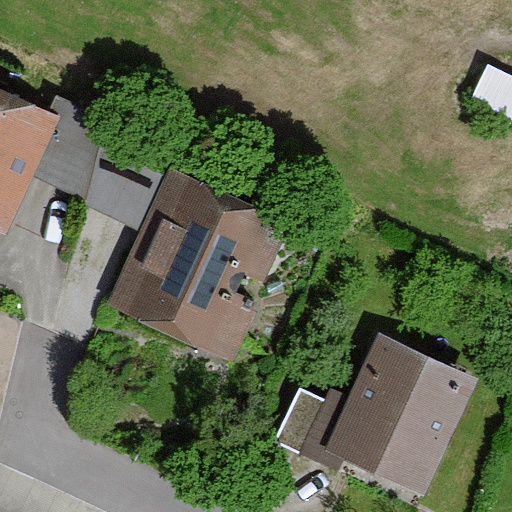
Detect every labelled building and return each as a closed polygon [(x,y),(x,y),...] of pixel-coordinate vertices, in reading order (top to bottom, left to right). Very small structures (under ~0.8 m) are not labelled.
[(37,182),(80,208),(97,150),(103,129),(57,107),(54,118),(0,91),(0,238),(7,242),(37,182)] [(97,150),(80,208),(142,235),(166,179),(97,150)] [(293,223),(169,170),(166,179),(142,235),(110,309),(234,361),(293,223)] [(480,379),(382,335),(328,455),(426,498),(480,379)] [(332,402),(301,388),(275,445),(305,459),(332,402)]
